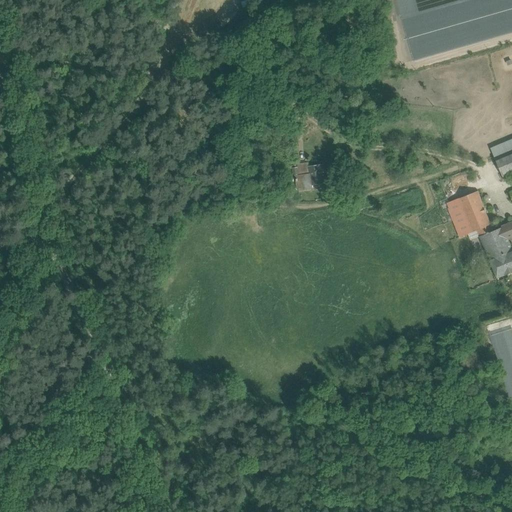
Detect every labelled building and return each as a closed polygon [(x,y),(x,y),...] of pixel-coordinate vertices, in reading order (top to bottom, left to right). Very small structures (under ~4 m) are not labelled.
[(499,126),(493,127),(496,135),(502,133),(499,126)] [(511,148),(494,156),(503,179),(511,175),(511,148)] [(322,165),(310,167),(312,184),(322,183),(321,171),(323,171),(322,165)] [(477,191),(458,199),(472,232),(477,230),(491,225),(477,191)] [(472,232),(458,199),(451,202),(453,207),(449,208),(460,237),(472,232)] [(511,223),(503,227),(507,238),(511,235),(511,223)] [(493,231),(491,225),(477,230),(489,260),(511,250),(511,248),(507,238),(503,227),(493,231)] [(511,250),(489,260),(497,278),(511,272),(511,250)]
